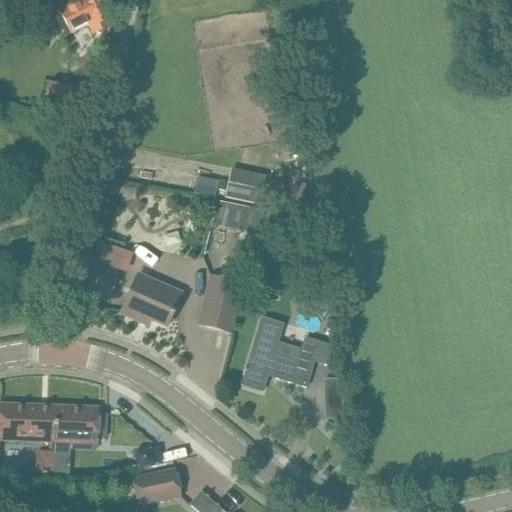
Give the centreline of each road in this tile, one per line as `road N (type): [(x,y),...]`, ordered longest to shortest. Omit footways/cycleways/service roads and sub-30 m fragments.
road 1 (residential): [(0,357),(60,354),(110,364),(149,383),(301,500),(332,511)]
road 2 (track): [(132,0),(57,331)]
